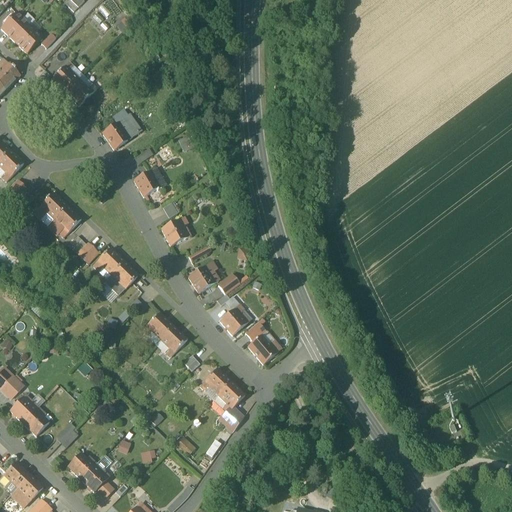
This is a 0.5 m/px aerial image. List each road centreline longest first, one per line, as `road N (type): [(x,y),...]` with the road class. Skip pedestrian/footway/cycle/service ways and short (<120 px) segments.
road 1 (secondary): [(320,342),(290,273),(261,168),(253,0)]
road 2 (residential): [(208,333),(108,158),(34,78)]
road 3 (residential): [(0,130),(208,333)]
road 4 (secondary): [(430,511),(320,342)]
road 5 (residential): [(274,385),(184,511)]
